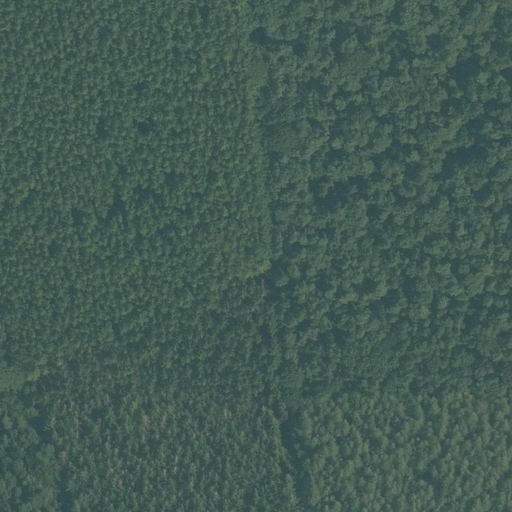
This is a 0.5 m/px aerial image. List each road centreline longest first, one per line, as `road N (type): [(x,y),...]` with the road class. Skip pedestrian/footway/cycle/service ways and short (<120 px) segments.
road 1 (track): [(0,299),(64,511)]
road 2 (track): [(291,400),(511,412)]
